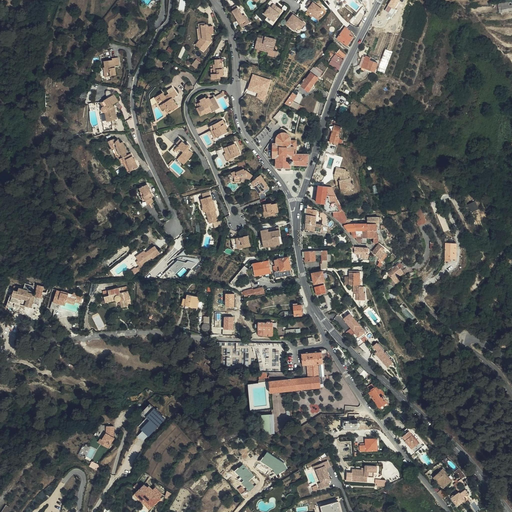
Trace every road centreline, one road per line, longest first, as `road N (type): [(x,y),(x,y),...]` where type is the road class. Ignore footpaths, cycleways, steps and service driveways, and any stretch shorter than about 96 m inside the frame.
road 1 (secondary): [(317,310),(347,348),(458,448),(509,511)]
road 2 (residential): [(172,0),(133,102),(143,148),(175,216),(172,231)]
road 3 (unclassified): [(327,343),(294,348),(285,340),(187,332),(97,335)]
road 4 (secondary): [(379,0),(328,106),(298,208)]
road 5 (residential): [(450,511),(327,343)]
road 6 (residential): [(236,87),(198,89),(186,108),(237,221)]
road 7 (residential): [(298,208),(242,129),(236,87)]
road 8 (tertiary): [(511,394),(464,344),(476,338),(511,361)]
